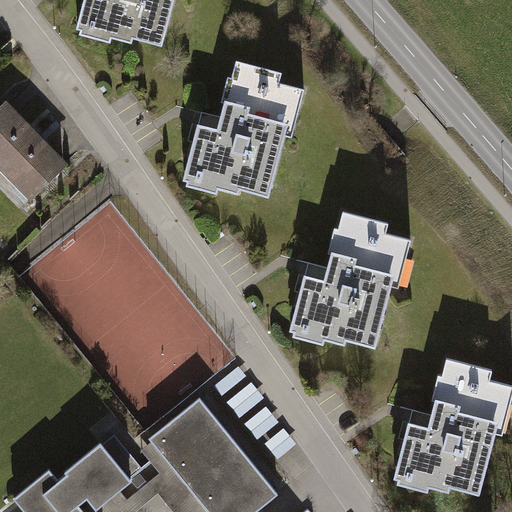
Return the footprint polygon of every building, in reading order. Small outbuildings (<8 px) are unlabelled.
[(84,0),(76,33),(80,34),(78,38),(109,47),(110,43),(131,48),(133,44),(161,52),(175,0),(84,0)] [(284,76),(235,63),(230,80),(227,79),(220,106),(223,107),(217,132),(199,128),(184,183),(187,184),(186,189),(217,197),(218,193),(239,199),(240,195),(269,202),(286,139),(293,141),(306,92),(281,85),(284,76)] [(68,168),(5,105),(0,109),(0,174),(29,205),(68,168)] [(390,226),(341,213),(337,230),(334,229),(326,256),(330,257),(323,283),(305,278),(290,334),(294,335),(293,339),(323,347),(324,344),(346,349),(347,345),(376,352),(392,289),(399,291),(412,242),(387,236),(390,226)] [(495,374),(446,361),(441,378),(438,378),(431,405),(434,406),(428,431),(410,426),(395,482),(398,483),(397,488),(428,496),(429,492),(450,498),(452,493),(480,501),(497,437),(504,439),(511,408),(511,389),(492,384),(495,374)] [(204,399),(154,439),(156,443),(212,511),(264,511),(284,497),(204,399)] [(106,511),(154,474),(148,467),(121,431),(61,477),(56,471),(16,503),(22,511),(106,511)] [(212,511),(156,443),(146,451),(154,462),(148,467),(154,474),(106,511),(142,511),(164,495),(178,511),(212,511)]
